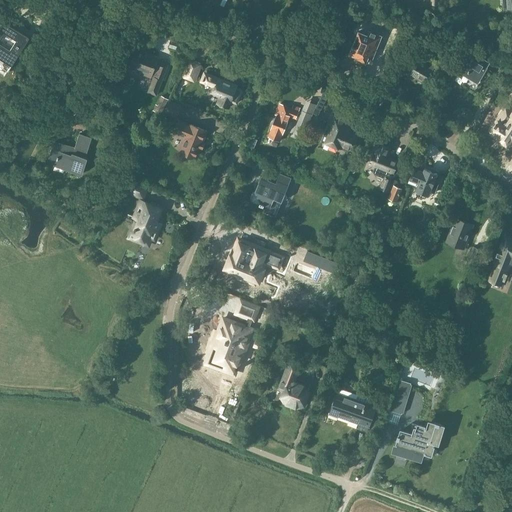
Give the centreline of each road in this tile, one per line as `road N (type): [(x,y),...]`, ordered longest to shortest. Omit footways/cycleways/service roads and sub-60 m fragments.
road 1 (residential): [(345,488),(184,421),(169,401),(174,300),(274,60)]
road 2 (residential): [(511,190),(374,100),(274,60)]
road 3 (residential): [(274,60),(131,0)]
